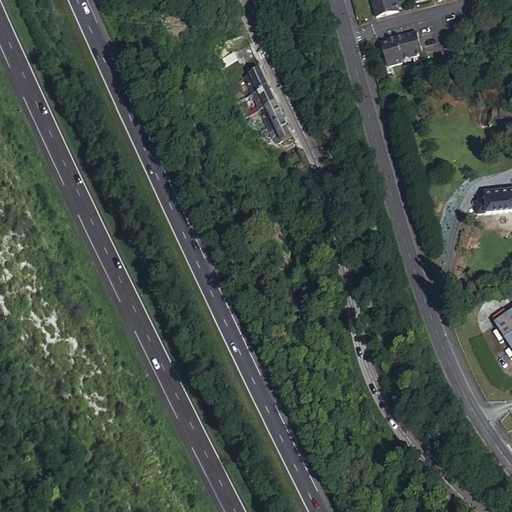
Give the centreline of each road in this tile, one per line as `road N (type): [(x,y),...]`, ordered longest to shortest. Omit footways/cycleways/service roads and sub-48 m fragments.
road 1 (tertiary): [(485,511),(405,425),(361,343),(309,147),(236,0)]
road 2 (motorway): [(315,511),(259,407),(76,0)]
road 3 (motorway): [(0,33),(232,511)]
road 4 (tertiary): [(507,461),(450,374),(352,56)]
road 5 (residential): [(352,56),(366,33),(468,0)]
